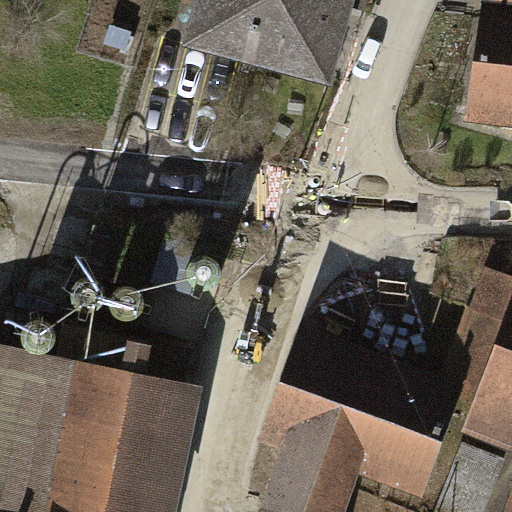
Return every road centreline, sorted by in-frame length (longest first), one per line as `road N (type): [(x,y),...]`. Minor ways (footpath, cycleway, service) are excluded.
road 1 (residential): [(212,511),(265,334),(333,195)]
road 2 (residential): [(333,195),(0,163)]
road 3 (residential): [(333,195),(412,0)]
road 4 (residential): [(511,214),(428,212),(333,195)]
